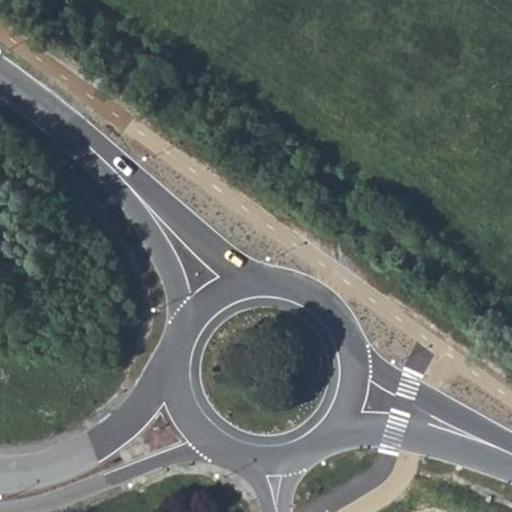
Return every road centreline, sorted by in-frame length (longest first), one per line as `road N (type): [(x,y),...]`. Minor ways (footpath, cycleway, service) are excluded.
road 1 (secondary): [(185,333),(177,379),(192,422),(226,451),(273,460)]
road 2 (secondary): [(0,74),(130,187)]
road 3 (secondary): [(327,436),(405,432),(488,444)]
road 4 (secondary): [(488,444),(353,357)]
road 5 (secondary): [(130,187),(167,264),(185,333)]
road 6 (secondary): [(252,284),(130,187)]
road 7 (secondary): [(353,357),(338,320),(311,295),(252,284)]
